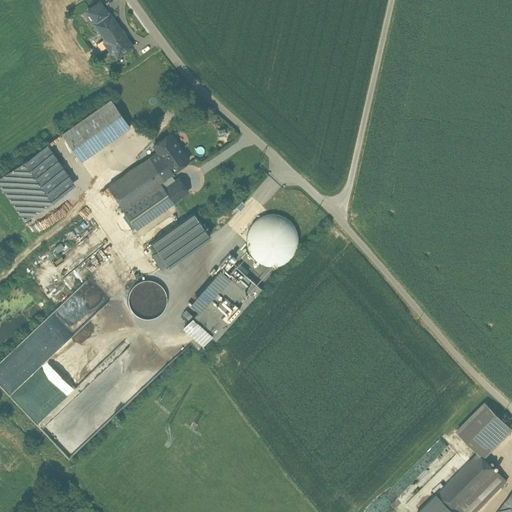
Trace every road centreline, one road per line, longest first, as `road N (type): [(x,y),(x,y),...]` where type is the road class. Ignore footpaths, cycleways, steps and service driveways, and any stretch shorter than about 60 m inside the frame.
road 1 (unclassified): [(345,220),(188,71),(139,0)]
road 2 (unclassified): [(511,405),(345,220)]
road 3 (unclassified): [(345,220),(394,0)]
road 4 (track): [(365,511),(485,382)]
